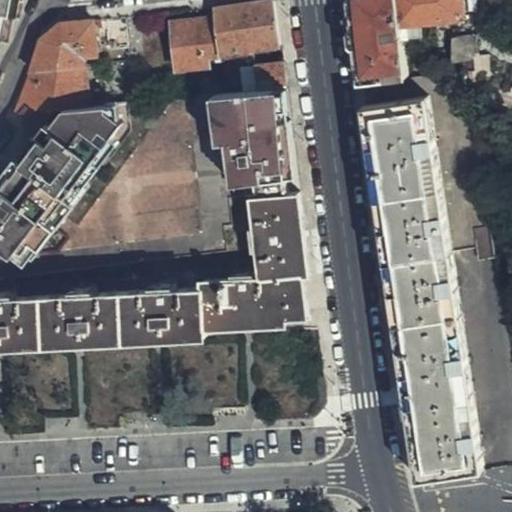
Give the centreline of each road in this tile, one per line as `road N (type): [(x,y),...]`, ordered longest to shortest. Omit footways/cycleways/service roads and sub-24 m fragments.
road 1 (residential): [(312,0),(381,471)]
road 2 (residential): [(0,489),(381,471)]
road 3 (residential): [(393,511),(444,501),(511,511)]
